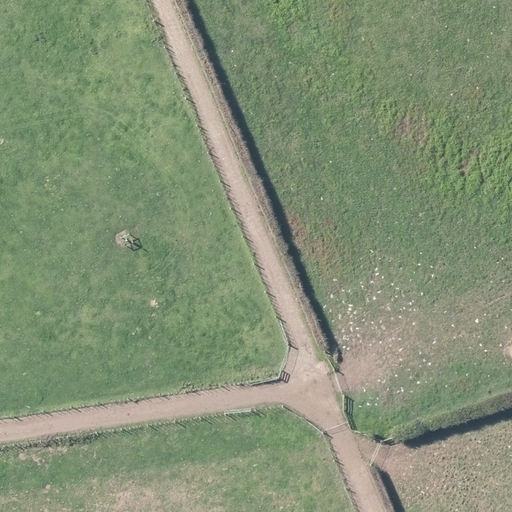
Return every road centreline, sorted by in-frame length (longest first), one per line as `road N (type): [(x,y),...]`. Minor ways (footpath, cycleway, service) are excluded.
road 1 (track): [(300,392),(150,0)]
road 2 (track): [(300,392),(268,388),(0,427)]
road 3 (track): [(372,511),(325,408),(300,392)]
